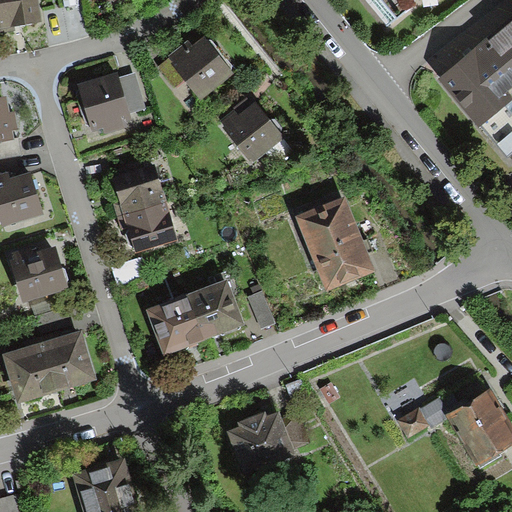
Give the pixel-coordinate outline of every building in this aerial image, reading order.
[(34,0),(0,0),(0,28),(9,27),(38,23),(34,0)] [(366,0),(386,24),(388,25),(416,2),(414,0),(366,0)] [(511,18),(441,78),(508,157),(511,153),(511,18)] [(174,61),(172,63),(200,98),(232,72),(205,38),(194,47),(189,41),(171,56),(174,61)] [(118,72),(78,84),(93,132),(103,129),(105,135),(131,127),(130,122),(133,121),(130,112),(120,78),(118,72)] [(135,73),(120,78),(130,112),(145,107),(135,73)] [(6,96),(0,97),(0,142),(14,140),(12,130),(17,129),(14,112),(9,113),(6,96)] [(248,99),(234,109),(235,110),(222,120),(227,126),(225,128),(252,162),(284,137),(257,102),(253,105),(248,99)] [(11,179),(8,171),(0,174),(0,216),(3,226),(43,212),(30,172),(11,179)] [(158,178),(115,191),(120,210),(124,222),(133,253),(177,239),(158,178)] [(347,197),(295,218),(325,292),(377,272),(347,197)] [(57,248),(13,261),(25,302),(69,289),(57,248)] [(227,280),(147,311),(163,355),(195,344),(214,336),(244,325),(227,280)] [(29,351),(8,356),(20,400),(95,380),(82,334),(55,341),(54,336),(53,335),(27,342),(28,346),(29,351)] [(309,403),(300,378),(285,384),(295,409),(309,403)] [(328,381),(319,387),(329,404),(339,397),(328,381)] [(511,423),(491,388),(447,414),(478,465),(511,444),(511,423)] [(240,427),(228,432),(246,474),(294,455),(291,449),(311,441),(298,412),(282,418),(279,411),(267,417),(265,411),(238,422),(240,427)] [(125,457),(73,474),(85,511),(126,511),(126,509),(140,505),(125,457)] [(25,511),(20,491),(0,496),(0,511),(25,511)]
